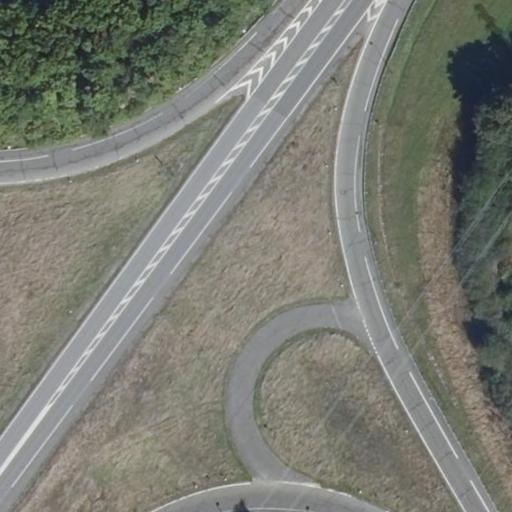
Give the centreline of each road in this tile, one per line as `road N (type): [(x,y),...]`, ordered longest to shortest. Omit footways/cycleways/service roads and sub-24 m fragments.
road 1 (secondary): [(349,0),(0,469)]
road 2 (primary): [(477,511),(413,405),(362,282),(350,222),(351,133),(377,43),(399,0)]
road 3 (primary): [(294,0),(240,62),(162,120),(83,155),(0,171)]
road 4 (primary): [(188,511),(260,500),(341,511)]
